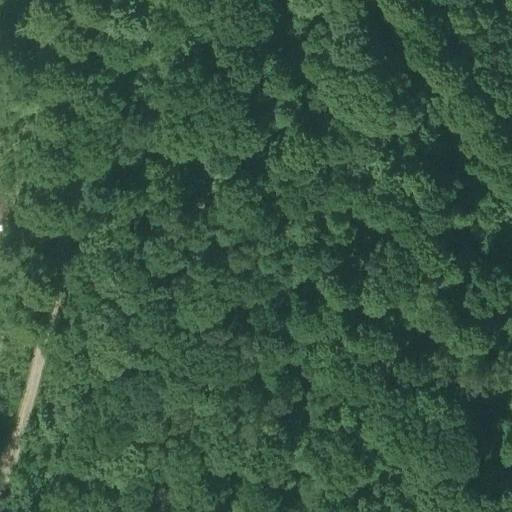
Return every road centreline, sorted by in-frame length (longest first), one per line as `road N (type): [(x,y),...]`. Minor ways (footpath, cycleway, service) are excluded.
road 1 (track): [(96,0),(77,83),(54,283),(0,475)]
road 2 (track): [(511,169),(400,0)]
